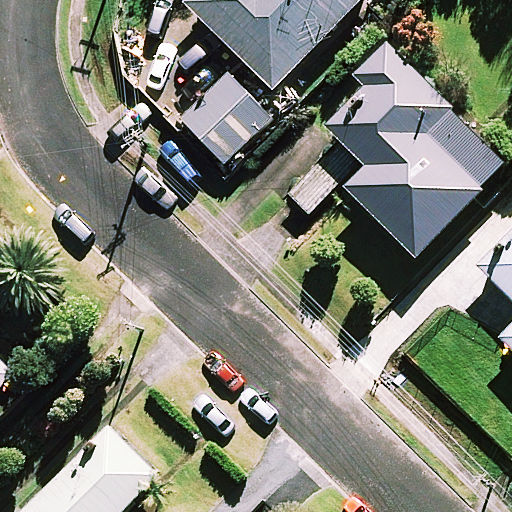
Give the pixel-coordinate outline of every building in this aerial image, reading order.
[(370,0),(197,0),(189,9),(277,95),(370,0)] [(511,169),(392,50),(363,80),(369,86),(328,127),(375,174),(353,196),(420,262),(511,169)] [(275,122),(232,76),(184,123),(227,168),(275,122)] [(511,239),(482,270),(511,300),(511,330),(503,339),(511,348),(511,239)] [(50,336),(28,313),(2,337),(24,360),(50,336)] [(0,397),(18,379),(0,361),(0,397)] [(128,511),(160,480),(112,432),(33,511),(128,511)]
